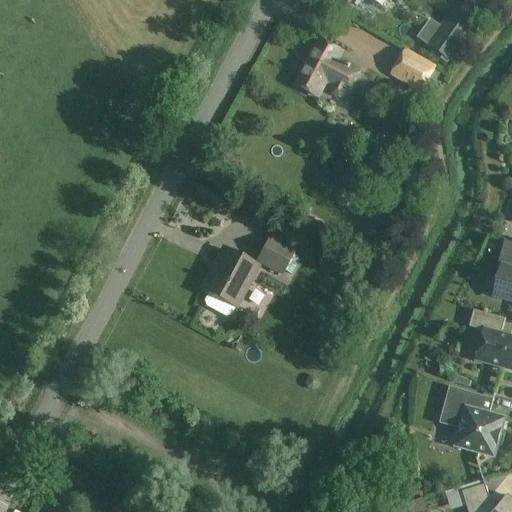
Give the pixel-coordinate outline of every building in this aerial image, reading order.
[(482,0),(491,6),(496,10),(502,0),(482,0)] [(451,61),(478,24),(458,10),(431,48),(451,61)] [(361,72),(339,60),(342,53),(320,41),(296,85),(319,97),(327,82),(334,86),(332,90),(333,94),(340,97),(344,96),(346,93),(349,94),(361,72)] [(393,75),(421,91),(434,69),(406,52),(393,75)] [(293,251),(270,239),(258,262),(281,274),(293,251)] [(511,243),(505,241),(496,274),(500,275),(494,297),(511,301),(511,243)] [(203,289),(236,307),(257,268),(224,250),(203,289)] [(469,328),(484,332),(476,361),(511,371),(511,338),(501,336),(505,320),(474,312),(469,328)] [(505,433),(501,433),(505,420),(481,413),(485,398),(449,388),(439,425),(460,431),(456,448),(494,458),(498,446),(501,447),(505,433)] [(511,511),(511,499),(509,497),(499,509),(493,511),(485,486),(462,493),(468,511),(511,511)]
